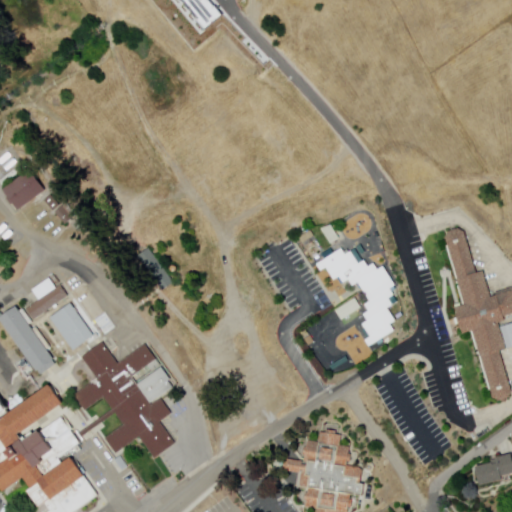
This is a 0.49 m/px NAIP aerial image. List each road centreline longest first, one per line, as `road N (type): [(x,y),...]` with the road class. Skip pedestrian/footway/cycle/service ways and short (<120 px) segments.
road 1 (residential): [(431,334),(214,470),(167,511)]
road 2 (track): [(228,270),(225,243),(129,93),(114,44),(118,0)]
road 3 (track): [(225,243),(365,158)]
road 4 (residential): [(438,511),(445,477),(511,429)]
